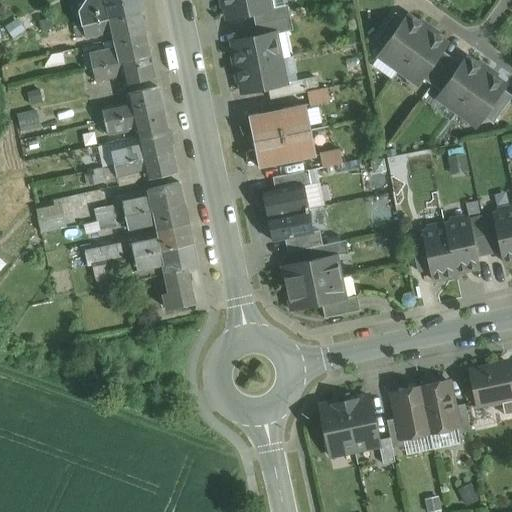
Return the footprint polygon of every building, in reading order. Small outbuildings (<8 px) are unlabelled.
[(137,0),(86,0),(80,10),(83,25),(98,21),(110,19),(110,18),(140,11),(137,0)] [(268,0),(223,0),(227,18),(253,13),(270,9),(270,8),(268,0)] [(270,9),(253,13),(255,25),(290,17),(288,5),(270,8),(270,9)] [(140,11),(110,18),(110,19),(98,21),(83,25),(85,34),(86,38),(113,31),(115,40),(145,33),(140,11)] [(395,12),(375,40),(385,47),(405,19),(395,12)] [(385,47),(379,55),(399,69),(427,30),(407,16),(405,19),(385,47)] [(290,17),(255,25),(258,36),(275,33),(275,34),(293,30),(290,17)] [(83,25),(75,27),(77,36),(85,34),(83,25)] [(446,44),(427,30),(399,69),(418,83),(422,78),(442,50),(446,44)] [(145,33),(115,40),(117,48),(84,55),(86,69),(93,67),(93,68),(109,64),(151,55),(145,33)] [(258,36),(232,41),(237,67),(280,58),(275,34),(275,33),(258,36)] [(442,50),(422,78),(432,85),(452,57),(442,50)] [(63,52),(52,54),(44,67),(65,63),(63,52)] [(151,55),(109,64),(93,68),(96,81),(123,75),(125,84),(156,77),(151,55)] [(290,78),(297,77),(293,55),(286,56),(290,78)] [(452,57),(432,85),(442,92),(461,64),(452,57)] [(280,58),(237,67),(242,92),(268,87),(286,84),(285,83),(280,58)] [(442,92),(438,97),(457,111),(486,72),(466,58),(461,64),(442,92)] [(486,72),(457,111),(477,125),(483,116),(503,89),(505,86),(486,72)] [(315,77),(303,79),(306,92),(307,92),(317,89),(315,77)] [(303,79),(285,83),(286,84),(268,87),(270,99),(306,92),(303,79)] [(158,87),(127,94),(129,102),(115,105),(102,108),(102,111),(105,121),(163,108),(158,87)] [(317,89),(307,92),(310,105),(330,101),(327,88),(317,89)] [(511,95),(503,89),(483,116),(493,123),(511,96),(511,95)] [(113,96),(100,100),(102,108),(115,105),(113,96)] [(306,104),(248,116),(254,142),(311,130),(306,104)] [(163,108),(105,121),(107,131),(108,134),(135,129),(137,136),(168,130),(163,108)] [(102,111),(96,112),(98,123),(105,121),(102,111)] [(105,121),(98,123),(100,132),(107,131),(105,121)] [(168,130),(137,136),(139,144),(112,150),(115,164),(131,161),(130,161),(142,158),(173,151),(168,130)] [(311,130),(254,142),(259,167),(316,156),(311,130)] [(97,137),(89,139),(91,147),(99,145),(97,137)] [(340,149),(320,153),(323,167),(342,163),(340,149)] [(173,151),(142,158),(130,161),(131,161),(115,164),(118,177),(145,171),(147,179),(177,173),(173,151)] [(308,170),(273,177),(275,190),(304,184),(304,185),(310,184),(308,170)] [(180,182),(149,188),(150,197),(116,203),(120,216),(126,215),(142,212),(184,203),(180,182)] [(275,190),(263,192),(268,217),(309,208),(304,185),(304,184),(275,190)] [(142,212),(126,215),(129,228),(156,222),(158,230),(188,223),(184,203),(142,212)] [(112,205),(94,209),(97,221),(115,217),(112,205)] [(511,208),(509,207),(498,209),(495,214),(493,215),(500,250),(503,261),(511,259),(511,208)] [(309,208),(268,217),(273,241),(285,238),(314,232),(314,231),(309,208)] [(63,214),(38,219),(41,232),(66,227),(63,214)] [(493,215),(481,218),(489,252),(500,250),(493,215)] [(467,220),(462,217),(451,219),(448,224),(445,224),(455,271),(456,271),(479,266),(477,255),(470,220),(469,219),(467,220)] [(481,218),(470,220),(477,255),(489,252),(481,218)] [(188,223),(158,230),(159,237),(132,243),(135,256),(193,243),(188,223)] [(439,225),(428,227),(425,232),(422,232),(422,233),(430,267),(432,279),(457,274),(456,271),(455,271),(445,224),(445,225),(445,227),(444,228),(439,225)] [(314,232),(285,238),(288,252),(310,247),(323,245),(320,230),(314,231),(314,232)] [(430,267),(422,233),(410,235),(418,270),(430,267)] [(323,245),(310,247),(312,259),(336,254),(336,255),(348,253),(345,240),(323,245)] [(193,243),(135,256),(137,268),(139,277),(151,275),(149,267),(164,264),(170,292),(190,288),(185,268),(198,265),(193,243)] [(120,244),(111,245),(112,247),(114,260),(115,260),(123,258),(120,244)] [(112,247),(85,252),(88,265),(92,265),(114,260),(112,247)] [(312,259),(282,266),(285,278),(287,277),(288,282),(287,282),(288,288),(341,276),(336,255),(336,254),(312,259)] [(123,258),(115,260),(118,271),(127,269),(125,258),(123,258)] [(114,260),(92,265),(95,276),(114,272),(118,271),(115,260),(114,260)] [(341,276),(288,288),(289,293),(291,293),(291,297),(289,298),(291,310),(322,304),(345,299),(345,298),(341,276)] [(170,292),(164,293),(168,309),(194,303),(190,288),(170,292)] [(357,295),(345,298),(345,299),(322,304),(325,317),(360,310),(357,295)] [(511,375),(509,363),(470,371),(477,404),(491,401),(492,404),(503,401),(502,398),(511,396),(511,375)] [(448,380),(420,386),(430,433),(457,427),(458,427),(453,406),(448,380)] [(420,386),(393,391),(398,417),(403,438),(430,433),(420,386)] [(369,396),(345,401),(355,448),(379,443),(378,439),(369,396)] [(345,401),(321,407),(330,453),(355,448),(345,401)] [(465,403),(453,406),(458,427),(457,427),(459,433),(471,431),(465,403)] [(398,417),(387,420),(390,437),(392,447),(405,444),(403,438),(398,417)] [(390,437),(378,439),(379,443),(383,463),(395,461),(392,447),(390,437)]
